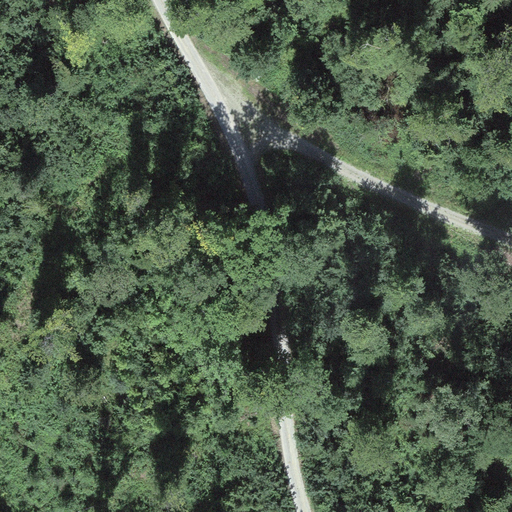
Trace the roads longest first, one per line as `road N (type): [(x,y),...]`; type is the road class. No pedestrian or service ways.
road 1 (track): [(171,0),(262,223),(302,511)]
road 2 (track): [(236,153),(272,133),(511,242)]
